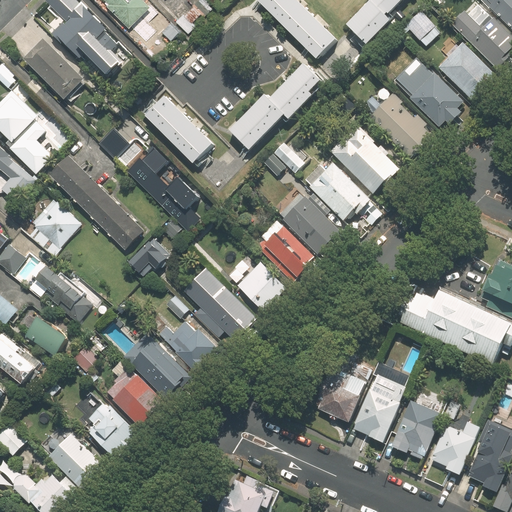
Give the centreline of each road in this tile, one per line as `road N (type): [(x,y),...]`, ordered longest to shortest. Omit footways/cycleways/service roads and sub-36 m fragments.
road 1 (residential): [(222,423),(454,181)]
road 2 (residential): [(421,511),(222,423)]
road 3 (residential): [(130,511),(222,423)]
